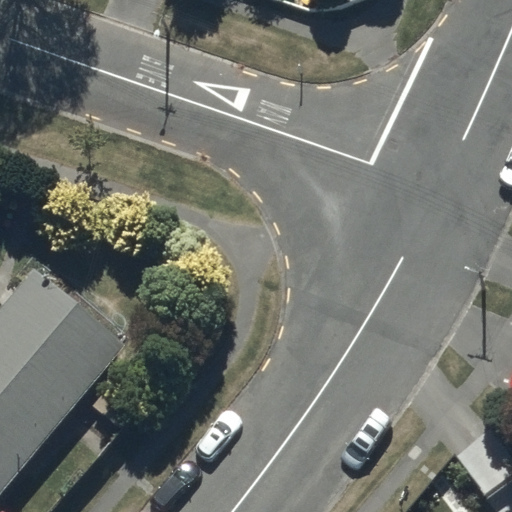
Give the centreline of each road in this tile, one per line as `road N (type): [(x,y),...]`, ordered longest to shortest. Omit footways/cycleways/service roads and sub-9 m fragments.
road 1 (residential): [(0,39),(445,189)]
road 2 (residential): [(232,511),(354,343),(445,189)]
road 3 (residential): [(445,189),(511,36)]
